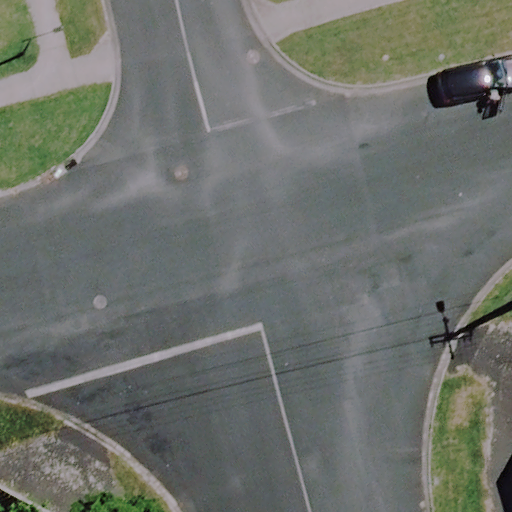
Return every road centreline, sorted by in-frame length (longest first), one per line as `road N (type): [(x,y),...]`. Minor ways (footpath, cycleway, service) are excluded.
road 1 (residential): [(311,511),(231,220)]
road 2 (residential): [(511,156),(231,220)]
road 3 (residential): [(231,220),(0,283)]
road 4 (residential): [(179,0),(231,220)]
